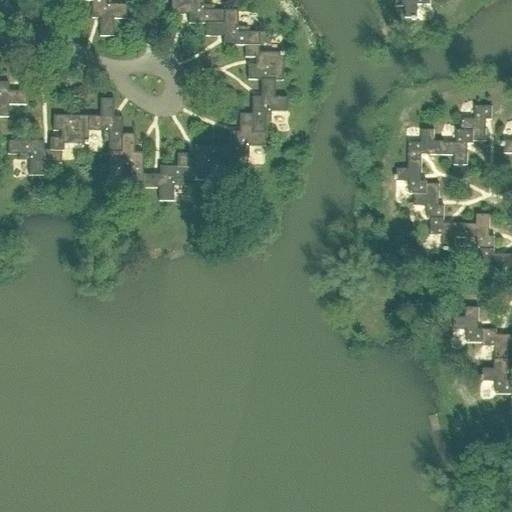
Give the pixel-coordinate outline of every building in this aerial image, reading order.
[(202,0),(188,0),(188,2),(170,2),(170,16),(188,16),(188,25),(205,25),(205,38),(222,38),(222,47),(245,47),(244,59),(255,59),(255,66),(247,66),(247,81),(260,82),(260,99),(251,98),(251,115),(238,115),(238,133),(229,133),(229,147),(194,147),(194,155),(176,155),(176,168),(159,167),(159,176),(142,176),(142,154),(134,153),(134,135),(121,135),(122,118),(113,118),(113,100),(100,100),(99,118),(53,117),(52,133),(60,133),(60,140),(49,140),(49,151),(43,151),(43,143),(8,142),(8,156),(19,156),(19,161),(28,161),(28,177),(42,178),(43,165),(61,165),(61,153),(63,153),(63,145),(87,145),(87,132),(102,132),(102,142),(108,142),(107,167),(123,168),(123,177),(128,177),(128,189),(158,190),(158,202),(173,203),(173,187),(183,187),(183,181),(208,182),(208,166),(218,166),(218,161),(229,161),(229,169),(243,169),(243,157),(248,157),(248,148),(264,148),(265,122),(270,123),(270,113),(286,113),(286,99),(274,99),(274,82),(282,82),(282,55),(258,54),(258,34),(246,34),(247,28),(237,28),(237,12),(212,12),(212,6),(202,6),(202,0)] [(78,0),(78,1),(91,1),(90,18),(99,19),(98,36),(112,37),(112,19),(125,19),(125,5),(109,4),(109,0),(78,0)] [(396,0),(397,8),(407,7),(407,19),(414,19),(414,20),(418,20),(418,18),(419,18),(419,5),(432,5),(431,0),(396,0)] [(0,118),(5,119),(5,106),(24,107),(24,93),(6,93),(7,84),(0,83),(0,118)] [(491,107),(474,107),(474,120),(461,120),(460,131),(456,131),(456,144),(444,144),(444,143),(434,143),(434,131),(421,131),(421,144),(409,144),(408,170),(397,170),(397,177),(395,177),(395,181),(397,181),(397,183),(410,183),(410,196),(414,196),(414,207),(427,208),(427,220),(431,220),(431,237),(443,237),(443,250),(445,250),(445,252),(449,252),(449,250),(456,250),(456,239),(466,239),(466,238),(478,238),(478,251),(481,251),(481,267),(494,267),(494,281),(506,281),(506,269),(511,269),(511,255),(495,255),(495,237),(490,237),(490,216),(476,216),(476,225),(444,225),(444,207),(439,207),(439,185),(427,185),(427,182),(422,182),(422,156),(454,157),(454,166),(467,167),(467,145),(473,145),(473,142),(485,142),(485,121),(491,121),(491,107)] [(511,142),(502,143),(502,145),(500,145),(500,148),(502,148),(502,156),(511,155),(511,142)] [(511,383),(509,384),(509,352),(511,351),(511,337),(497,338),(497,332),(479,332),(480,310),(466,310),(466,320),(454,320),(454,333),(468,333),(468,345),(484,346),(484,349),(496,350),(496,362),(495,362),(495,372),(484,371),(484,379),(482,379),(482,383),(484,383),(484,384),(497,385),(497,397),(511,397),(511,383)]
